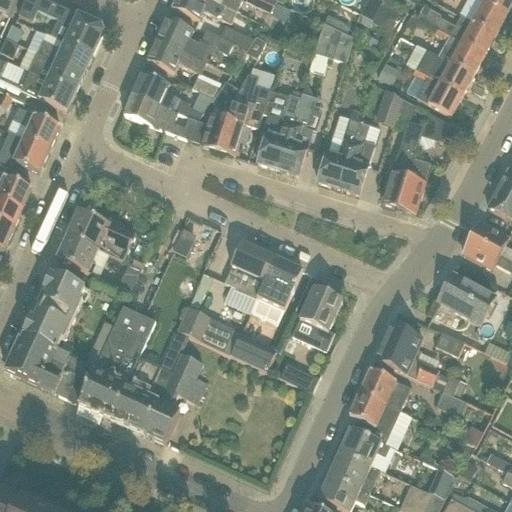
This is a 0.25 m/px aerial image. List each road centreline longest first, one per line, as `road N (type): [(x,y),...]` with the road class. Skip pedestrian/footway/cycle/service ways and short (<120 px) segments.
road 1 (residential): [(443,247),(197,164),(179,192)]
road 2 (residential): [(241,511),(0,402)]
road 3 (residential): [(284,511),(392,292)]
road 4 (residential): [(392,292),(179,192)]
road 5 (residential): [(0,333),(83,151)]
road 6 (residential): [(443,247),(511,115)]
road 7 (residential): [(83,151),(141,23)]
